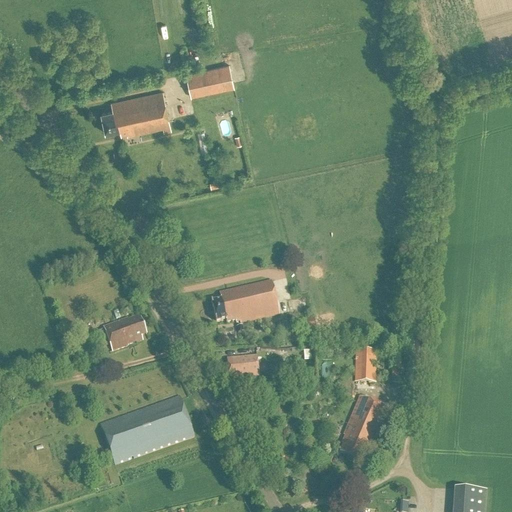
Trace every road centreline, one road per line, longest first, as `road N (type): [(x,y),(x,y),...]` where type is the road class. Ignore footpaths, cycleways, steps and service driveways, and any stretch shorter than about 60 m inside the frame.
road 1 (tertiary): [(278,511),(109,204),(0,75)]
road 2 (track): [(438,111),(402,457),(370,487),(290,511)]
road 3 (track): [(178,352),(0,404)]
